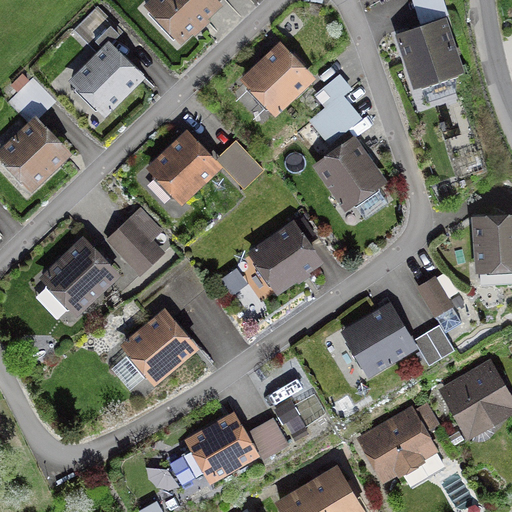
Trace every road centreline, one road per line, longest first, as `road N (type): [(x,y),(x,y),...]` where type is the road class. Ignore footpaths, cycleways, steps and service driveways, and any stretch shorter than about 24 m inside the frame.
road 1 (residential): [(0,360),(54,445),(92,449),(283,336),(391,259),(419,226),(346,0)]
road 2 (residential): [(279,0),(0,260)]
road 3 (tertiary): [(482,0),(511,117)]
